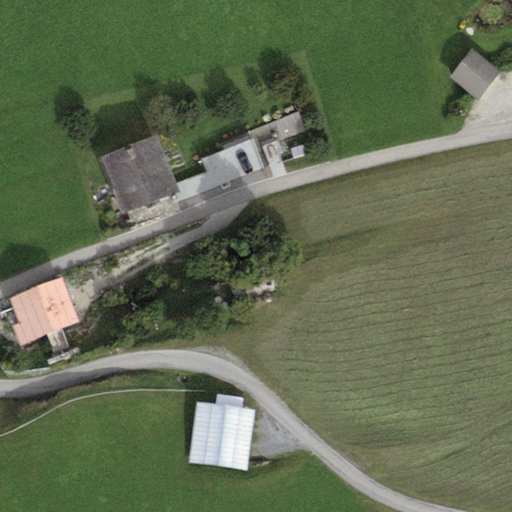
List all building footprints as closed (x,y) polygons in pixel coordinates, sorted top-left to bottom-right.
[(472,49),(449,78),(478,101),(501,72),(472,49)] [(156,137),(103,158),(125,214),(128,213),(131,220),(182,200),(176,186),(156,137)] [(207,174),(176,186),(182,200),(264,168),(252,139),(201,159),(207,174)] [(275,142),(261,146),(268,167),(282,162),(275,142)] [(62,276),(9,298),(20,323),(12,327),(20,346),(80,321),(62,276)] [(253,409),(195,403),(189,464),(247,470),(253,409)]
